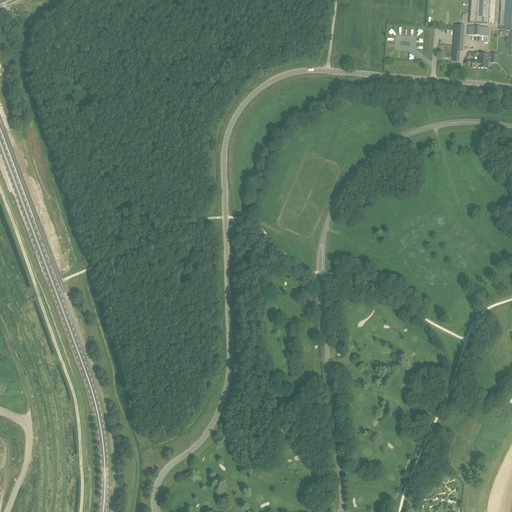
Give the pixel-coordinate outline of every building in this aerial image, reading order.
[(470,0),(469,23),(495,24),(496,0),(470,0)] [(511,0),(500,0),(499,30),(511,30),(511,0)] [(453,50),(460,51),(462,51),(464,26),(455,25),(453,50)] [(488,37),(489,28),(468,26),(467,35),(488,37)] [(498,64),(498,55),(491,55),(478,54),(478,60),(473,60),(473,61),(473,60),(472,67),(488,69),(488,62),(491,63),(498,64)]
